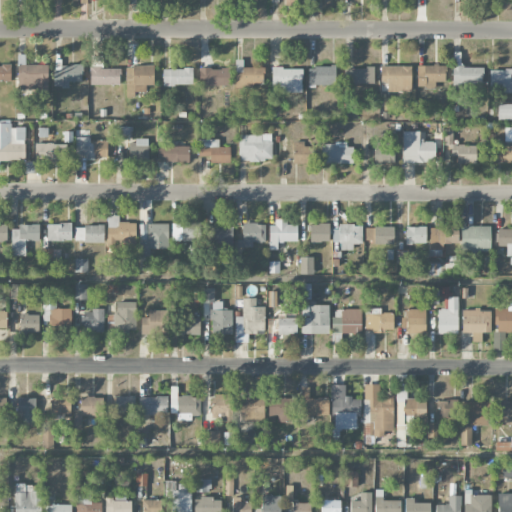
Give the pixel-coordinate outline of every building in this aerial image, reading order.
[(236,87),(254,87),(253,84),(264,83),(264,67),(243,68),(243,60),(235,60),(236,87)] [(17,65),(18,90),(36,89),(36,95),(49,95),(48,64),(17,65)] [(417,66),(417,88),(435,87),(435,82),(446,82),(446,65),(417,66)] [(53,66),(54,87),(69,87),(69,82),(82,81),(82,66),(53,66)] [(154,85),(153,66),(125,66),(126,96),(135,96),(135,92),(146,92),(146,86),(154,85)] [(308,85),(335,85),(335,66),(308,67),(308,85)] [(381,83),(387,82),(387,92),(411,92),(410,66),(380,66),(381,83)] [(119,67),(90,68),(90,85),(120,84),(119,67)] [(452,86),(483,86),(483,67),(453,67),(452,86)] [(163,85),(193,84),(192,68),(163,69),(163,85)] [(230,68),(199,69),(199,86),(230,85),(230,68)] [(302,92),(302,68),(272,68),(272,92),(302,92)] [(344,84),(374,83),(373,68),(344,68),(344,84)] [(511,69),(490,69),(489,92),(511,92),(511,69)] [(497,120),(511,120),(511,104),(498,104),(497,120)] [(11,123),(0,122),(0,160),(25,161),(25,127),(11,127),(11,123)] [(402,162),(435,162),(435,142),(419,141),(420,132),(403,132),(402,162)] [(239,135),(239,161),(271,160),(271,134),(239,135)] [(90,138),(75,137),(75,155),(85,155),(85,159),(107,159),(107,141),(90,140),(90,138)] [(210,163),(229,163),(230,147),(219,147),(219,139),(199,139),(198,156),(210,156),(210,163)] [(129,162),(148,163),(148,140),(129,140),(129,162)] [(66,143),(35,144),(35,161),(66,160),(66,143)] [(293,163),(311,163),(311,143),(293,144),(293,163)] [(322,163),(352,164),(352,144),(322,144),(322,163)] [(157,162),(188,162),(189,146),(157,145),(157,162)] [(374,163),(394,164),(395,145),(374,145),(374,163)] [(489,163),(511,163),(511,145),(496,146),(496,149),(488,149),(489,163)] [(270,249),(277,250),(277,242),(297,242),(297,225),(287,225),(287,220),(270,219),(270,249)] [(135,248),(136,223),(117,222),(117,227),(107,227),(107,247),(118,247),(135,248)] [(172,223),(172,241),(199,241),(199,222),(172,223)] [(47,224),(47,241),(72,240),(71,223),(47,224)] [(168,223),(139,224),(140,270),(151,269),(151,249),(168,249),(168,223)] [(265,224),(242,223),(242,240),(237,240),(237,247),(252,248),(253,242),(265,242),(265,224)] [(329,224),(309,224),(309,242),(329,242),(329,224)] [(233,226),(207,225),(206,251),(232,251),(233,226)] [(332,226),(332,258),(341,257),(341,250),(353,250),(353,244),(362,244),(362,225),(332,226)] [(11,226),(12,256),(26,256),(26,241),(39,240),(39,226),(11,226)] [(74,226),(75,242),(104,241),(104,226),(74,226)] [(406,244),(426,243),(426,226),(405,227),(406,244)] [(490,226),(461,226),(461,251),(490,251),(490,226)] [(393,227),(365,227),(365,244),(393,243),(393,227)] [(458,227),(430,227),(430,251),(443,250),(443,244),(458,244),(458,227)] [(511,228),(497,229),(498,246),(506,246),(506,256),(511,255),(511,228)] [(300,274),(313,274),(313,257),(299,257),(300,274)] [(74,272),(88,272),(88,259),(74,259),(74,272)] [(10,299),(25,299),(25,284),(9,284),(10,299)] [(214,289),(204,289),(203,302),(214,303),(214,289)] [(437,309),(438,334),(458,333),(457,297),(446,297),(446,309),(437,309)] [(135,302),(115,302),(116,314),(107,315),(107,332),(136,332),(135,302)] [(232,310),(222,310),(222,302),(212,302),(211,335),(232,335),(232,310)] [(329,305),(301,305),(301,334),(328,334),(329,305)] [(364,331),(393,332),(393,313),(380,313),(380,309),(365,308),(364,331)] [(511,308),(495,309),(495,332),(493,332),(493,350),(504,350),(504,333),(511,332),(511,308)] [(332,333),(361,334),(361,310),(333,309),(332,333)] [(491,333),(491,309),(462,310),(462,333),(472,333),(472,342),(482,342),(481,333),(491,333)] [(104,332),(104,310),(82,310),(82,332),(104,332)] [(140,333),(167,334),(168,310),(149,310),(149,317),(140,317),(140,333)] [(425,333),(425,310),(405,310),(405,317),(403,317),(403,332),(425,333)] [(20,334),(39,333),(39,314),(19,315),(20,334)] [(296,315),(277,316),(278,335),(296,334),(296,315)] [(200,318),(178,317),(177,334),(199,335),(200,318)] [(393,432),(393,395),(379,395),(379,385),(367,384),(367,422),(365,422),(365,436),(384,436),(384,432),(393,432)] [(356,429),(356,417),(360,416),(360,398),(345,398),(345,385),(332,385),(332,430),(356,429)] [(328,398),(309,398),(309,387),(301,387),(300,417),(328,417),(328,398)] [(395,442),(405,443),(405,435),(413,435),(414,418),(426,419),(426,399),(406,399),(406,392),(397,392),(395,442)] [(211,419),(232,420),(233,395),(212,394),(211,419)] [(170,413),(177,413),(177,420),(191,420),(191,416),(200,416),(200,395),(170,395),(170,413)] [(135,413),(135,396),(115,396),(115,414),(135,413)] [(36,422),(35,397),(18,398),(18,422),(36,422)] [(74,429),(82,429),(82,416),(104,416),(103,397),(80,397),(81,414),(74,414),(74,429)] [(167,397),(139,397),(139,415),(167,415),(167,397)] [(239,422),(264,422),(264,398),(240,397),(239,422)] [(51,414),(71,414),(70,398),(50,398),(51,414)] [(294,422),(294,398),(268,398),(269,423),(294,422)] [(437,418),(457,417),(457,400),(437,401),(437,418)] [(511,425),(511,400),(497,400),(496,425),(511,425)] [(487,425),(487,402),(462,401),(461,424),(487,425)] [(41,448),(53,448),(53,426),(42,425),(41,448)] [(460,427),(460,445),(471,445),(471,427),(460,427)] [(202,432),(203,445),(219,444),(219,431),(202,432)] [(511,476),(511,464),(502,464),(502,477),(511,476)] [(345,487),(357,487),(357,471),(344,471),(345,487)] [(135,486),(147,486),(147,473),(136,473),(135,486)] [(196,493),(211,492),(210,479),(196,480),(196,493)] [(40,511),(41,492),(30,491),(30,484),(15,484),(14,511),(40,511)] [(400,511),(400,501),(383,501),(383,490),(375,490),(374,511),(400,511)] [(191,511),(191,491),(172,492),(173,511),(191,511)] [(370,511),(371,492),(359,492),(359,500),(350,500),(350,511),(370,511)] [(463,511),(490,511),(491,494),(464,493),(463,511)] [(511,511),(511,493),(498,494),(497,511),(511,511)] [(100,511),(101,503),(91,502),(91,495),(75,494),(74,511),(100,511)] [(460,511),(460,496),(448,495),(448,505),(436,504),(435,511),(460,511)] [(280,511),(281,496),(261,496),(261,511),(258,511),(257,511),(280,511)] [(194,498),(193,511),(220,511),(221,498),(194,498)] [(429,511),(430,503),(414,503),(414,498),(405,498),(404,511),(429,511)] [(160,511),(161,500),(142,499),(142,511),(160,511)] [(232,511),(250,511),(251,500),(232,500),(232,511)] [(340,511),(341,500),(321,500),(321,511),(340,511)] [(131,511),(131,501),(111,501),(111,506),(107,506),(106,511),(131,511)] [(291,511),(310,511),(310,503),(292,503),(291,511)]
